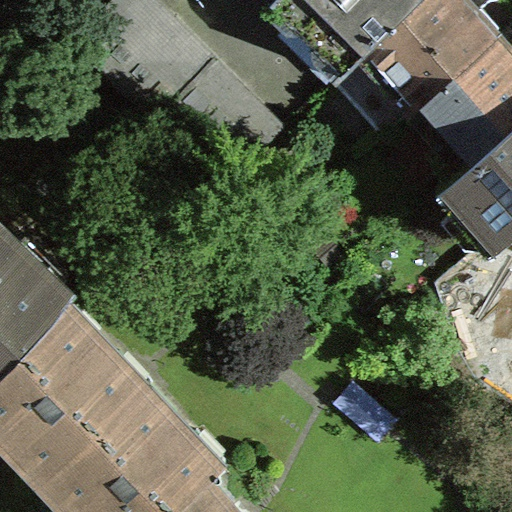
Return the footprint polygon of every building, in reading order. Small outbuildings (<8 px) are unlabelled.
[(144,0),(110,0),(67,47),(151,125),(208,64),(144,0)] [(271,0),(292,19),(290,21),(340,68),(410,0),(271,0)] [(456,0),(410,0),(340,68),(328,80),(380,136),(406,114),(491,39),(490,37),(491,35),(490,32),(491,30),(474,12),(470,12),(468,13),(456,0)] [(435,128),(467,164),(511,124),(511,62),(508,58),(491,39),(406,114),(425,136),(435,128)] [(275,131),(208,64),(151,125),(219,186),(275,131)] [(511,228),(511,124),(467,164),(433,194),(485,252),(509,231),(511,228)] [(0,369),(56,311),(65,299),(63,298),(35,273),(38,270),(0,232),(0,369)] [(0,442),(37,482),(132,392),(56,311),(0,369),(0,442)] [(132,392),(37,482),(63,510),(65,511),(161,511),(202,476),(204,478),(209,473),(132,392)] [(220,511),(227,506),(204,478),(202,476),(161,511),(220,511)]
